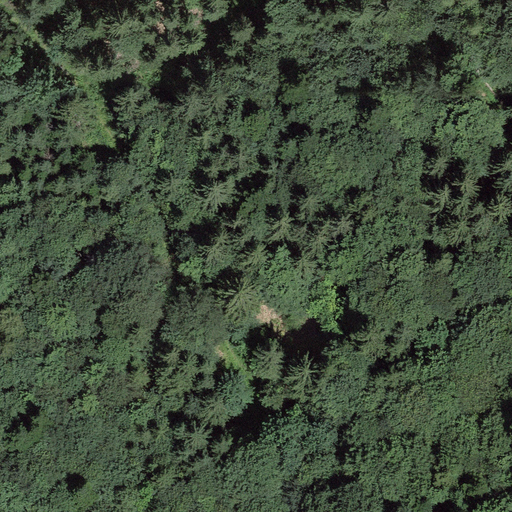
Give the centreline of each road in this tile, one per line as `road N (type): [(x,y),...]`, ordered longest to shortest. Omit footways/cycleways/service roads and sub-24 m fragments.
road 1 (track): [(285,511),(242,359),(124,148),(2,0)]
road 2 (track): [(429,0),(511,110)]
